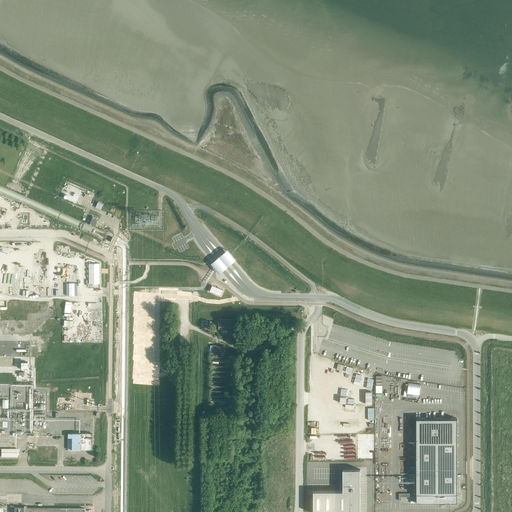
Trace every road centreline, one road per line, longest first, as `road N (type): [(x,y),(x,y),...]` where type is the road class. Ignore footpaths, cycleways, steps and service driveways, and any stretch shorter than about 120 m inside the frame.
road 1 (trunk): [(279,511),(291,0)]
road 2 (trunk): [(278,0),(267,511)]
road 3 (unclassified): [(109,511),(110,254),(63,233),(0,231)]
road 4 (unclassified): [(298,511),(300,336),(317,313),(317,297)]
road 5 (unclassified): [(475,511),(473,340)]
road 6 (unclassified): [(473,340),(317,297)]
